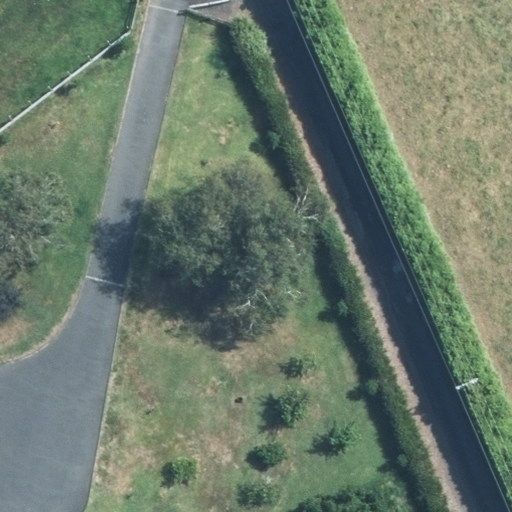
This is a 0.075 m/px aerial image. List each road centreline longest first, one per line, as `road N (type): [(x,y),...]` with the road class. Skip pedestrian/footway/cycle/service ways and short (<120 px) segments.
road 1 (track): [(270,0),(492,511)]
road 2 (track): [(173,0),(59,492),(45,511)]
